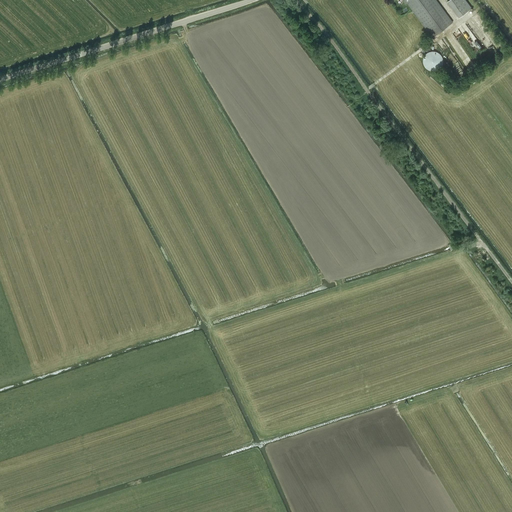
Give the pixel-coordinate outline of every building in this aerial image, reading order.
[(436,0),(403,0),(404,1),(405,0),(432,37),(453,22),(436,0)] [(448,0),(447,1),(459,17),(472,8),(465,0),(448,0)] [(483,47),(468,26),(465,29),(469,35),(466,37),(476,52),(483,47)] [(478,26),(474,29),(482,39),(486,36),(478,26)] [(443,60),(443,59),(443,58),(442,57),(442,56),(441,55),(441,54),(440,54),(440,53),(439,53),(438,52),(437,52),(437,51),(436,51),(435,51),(434,51),(433,51),(432,51),(431,51),(430,51),(429,52),(428,52),(427,53),(426,53),(426,54),(425,55),(424,56),(424,57),(424,58),(423,59),(423,60),(423,61),(423,62),(423,63),(423,64),(424,65),(424,66),(425,67),(426,68),(427,69),(428,70),(429,70),(430,70),(431,71),(432,71),(433,71),(434,71),(435,71),(436,71),(437,70),(438,70),(439,69),(440,69),(440,68),(441,67),(442,66),(442,65),(443,64),(443,63),(443,62),(443,61),(443,60)]
